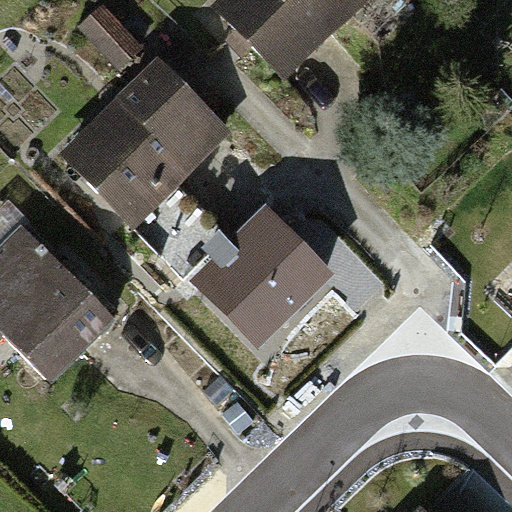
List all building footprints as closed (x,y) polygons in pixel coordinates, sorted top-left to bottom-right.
[(221,0),(210,11),(287,90),(379,0),(221,0)] [(74,162),(188,278),(231,236),(174,178),(225,128),(167,70),(74,162)] [(269,219),(203,284),(260,342),(326,277),(269,219)] [(0,342),(3,339),(52,389),(118,325),(23,228),(0,250),(0,342)] [(443,511),(461,511),(452,503),(443,511)]
